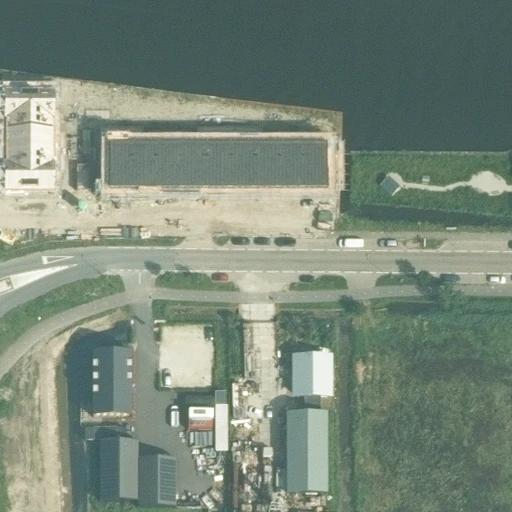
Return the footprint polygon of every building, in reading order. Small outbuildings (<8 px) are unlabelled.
[(21,94),(5,94),(5,96),(5,119),(52,119),(52,94),(35,94),(35,90),(21,90),(21,94)] [(97,112),(85,112),(85,120),(97,120),(97,112)] [(109,112),(97,112),(97,120),(109,120),(109,112)] [(52,119),(5,119),(5,120),(6,120),(6,143),(56,143),(56,142),(50,142),(50,120),(52,120),(52,119)] [(90,131),(81,131),(81,143),(90,143),(90,131)] [(107,132),(97,132),(97,141),(107,141),(107,132)] [(133,138),(107,138),(108,192),(108,194),(133,194),(133,138)] [(134,138),(133,138),(133,194),(157,194),(157,143),(155,143),(155,147),(134,147),(134,138)] [(182,143),(181,143),(181,194),(205,194),(205,138),(203,138),(204,147),(182,147),(182,143)] [(229,138),(205,138),(205,194),(229,194),(229,138)] [(253,138),(229,138),(229,194),(253,194),(253,138)] [(254,138),(253,138),(253,194),(277,194),(277,147),(254,147),(254,138)] [(107,141),(97,141),(97,150),(107,150),(107,141)] [(7,166),(5,166),(5,167),(56,167),(56,143),(6,143),(7,166)] [(90,143),(81,143),(82,155),(90,155),(90,143)] [(181,143),(157,143),(157,194),(181,194),(181,143)] [(301,147),(277,147),(277,194),(301,194),(301,147)] [(335,147),(301,147),(301,194),(326,194),(326,184),(335,184),(335,147)] [(107,150),(97,150),(97,158),(107,158),(107,150)] [(107,158),(97,158),(97,167),(107,167),(107,158)] [(56,167),(5,167),(5,190),(5,192),(21,192),(21,197),(35,197),(35,192),(52,192),(52,168),(56,168),(56,167)] [(90,167),(76,167),(76,192),(76,193),(90,193),(90,167)] [(107,167),(97,167),(97,175),(107,175),(107,167)] [(107,175),(97,175),(97,184),(107,184),(107,175)] [(107,184),(97,184),(97,192),(107,192),(107,184)] [(93,353),(91,353),(91,419),(93,419),(93,418),(129,418),(129,419),(130,419),(130,398),(131,398),(130,398),(130,389),(131,389),(131,388),(130,388),(130,354),(130,353),(129,353),(129,357),(115,357),(115,356),(106,356),(106,357),(93,357),(93,353)] [(303,415),(287,415),(287,496),(327,496),(326,415),(320,415),(320,399),(326,399),(326,359),(296,359),(297,399),(303,399),(303,415)] [(225,394),(215,394),(215,406),(225,406),(225,394)] [(98,443),(98,444),(99,444),(99,503),(98,503),(98,504),(100,504),(100,503),(136,503),(136,504),(137,504),(137,509),(137,510),(138,510),(138,509),(174,509),(174,510),(175,510),(175,509),(175,493),(156,493),(156,461),(138,461),(137,461),(137,445),(137,444),(137,443),(136,443),(136,444),(100,444),(100,443),(98,443)]
